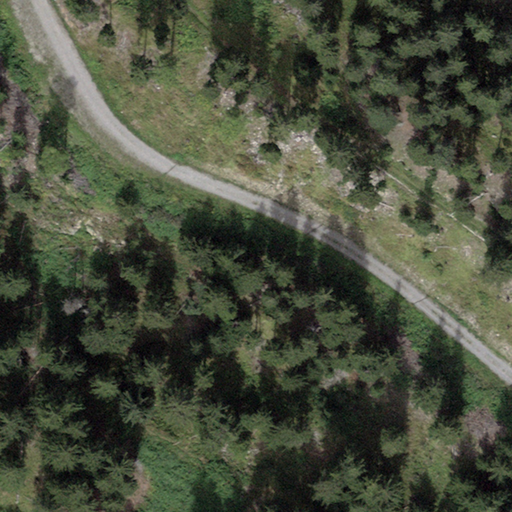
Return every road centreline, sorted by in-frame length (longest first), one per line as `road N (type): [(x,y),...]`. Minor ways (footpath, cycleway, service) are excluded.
road 1 (track): [(511,373),(387,276),(109,127),(54,55),(33,0)]
road 2 (track): [(173,0),(511,246)]
